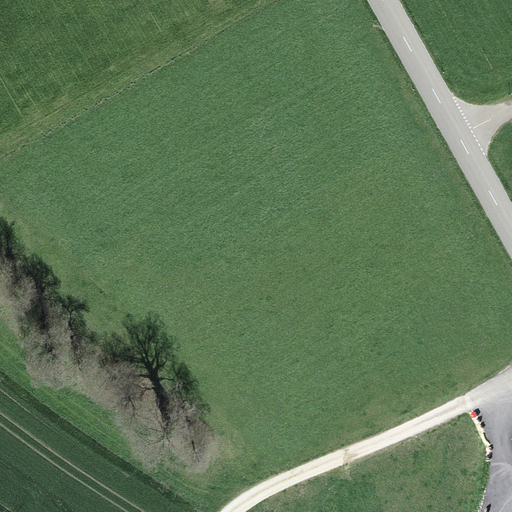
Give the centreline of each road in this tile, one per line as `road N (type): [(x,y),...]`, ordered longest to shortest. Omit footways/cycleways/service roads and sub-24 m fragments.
road 1 (track): [(232,511),(266,488),(511,379)]
road 2 (tertiary): [(382,0),(511,233)]
